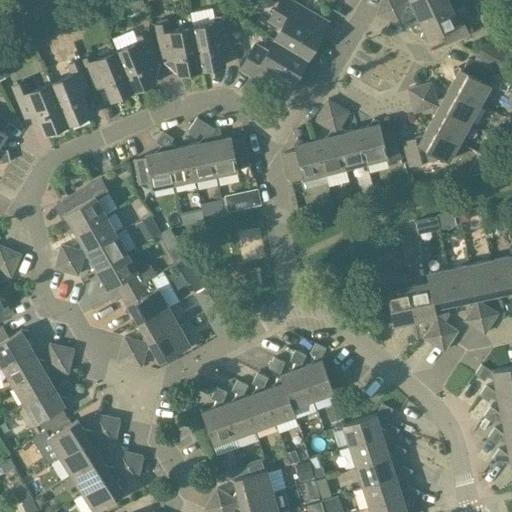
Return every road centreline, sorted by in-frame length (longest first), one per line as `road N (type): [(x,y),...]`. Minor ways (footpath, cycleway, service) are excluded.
road 1 (residential): [(125,403),(71,313),(47,306),(37,283),(46,263),(28,199),(55,157),(179,104),(222,96),(264,121)]
road 2 (residential): [(291,308),(125,403)]
road 3 (residential): [(291,308),(264,121)]
road 4 (residential): [(422,397),(327,314),(291,308)]
road 5 (residential): [(192,511),(197,500),(184,478),(125,403)]
